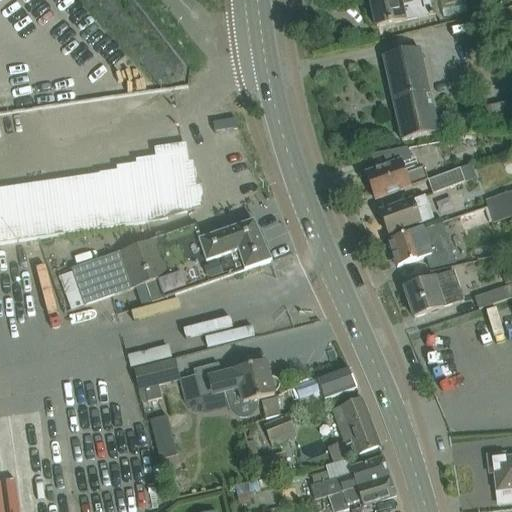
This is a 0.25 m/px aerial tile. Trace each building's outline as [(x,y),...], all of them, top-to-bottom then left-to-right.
[(432,16),(429,1),(428,0),(368,0),(375,29),(432,16)] [(418,50),(382,58),(401,142),(437,134),(418,50)] [(511,102),(486,108),(491,128),(511,122),(511,102)] [(410,159),(407,149),(370,157),(376,172),(401,162),(410,159)] [(185,166),(182,150),(156,153),(157,161),(137,164),(138,168),(118,171),(118,175),(0,192),(0,244),(147,223),(147,222),(166,219),(166,216),(185,213),(185,209),(199,207),(196,190),(192,190),(188,166),(185,166)] [(375,202),(427,182),(422,169),(406,175),(401,162),(376,172),(365,176),(375,202)] [(459,170),(427,182),(432,195),(464,183),(459,170)] [(424,197),(379,214),(388,237),(433,220),(424,197)] [(485,210),(458,219),(463,233),(489,224),(485,210)] [(201,241),(195,227),(70,270),(83,307),(144,286),(151,305),(271,263),(253,222),(201,241)] [(433,227),(387,242),(396,269),(425,259),(429,270),(453,265),(449,251),(445,239),(440,225),(433,227)] [(403,290),(413,320),(442,310),(442,309),(460,303),(460,304),(463,303),(452,272),(431,279),(432,281),(403,290)] [(511,273),(506,275),(510,287),(473,300),(477,311),(511,299),(511,273)] [(142,333),(94,341),(96,352),(144,344),(142,333)] [(175,358),(135,369),(140,390),(143,390),(147,405),(161,402),(157,386),(176,381),(181,380),(177,363),(175,358)] [(269,381),(264,364),(234,372),(234,373),(220,377),(217,365),(192,371),(200,400),(225,393),(229,409),(229,410),(229,411),(229,412),(230,413),(230,414),(231,415),(232,416),(232,417),(233,417),(234,418),(235,419),(236,420),(237,420),(239,420),(240,421),(241,421),(242,421),(243,421),(245,421),(246,421),(248,420),(249,419),(251,418),(252,417),(253,417),(254,415),(255,414),(256,413),(256,411),(256,410),(257,408),(257,406),(256,405),(256,404),(256,403),(256,402),(273,397),(272,393),(274,392),(275,392),(276,391),(277,390),(277,389),(277,388),(278,387),(278,386),(277,385),(277,384),(276,383),(276,382),(275,382),(274,381),(273,381),(271,381),(269,381)] [(356,390),(347,370),(294,388),(299,401),(320,393),(323,401),(356,390)] [(280,416),(275,400),(262,403),(266,420),(280,416)] [(378,448),(361,402),(332,413),(343,443),(351,440),(357,456),(378,448)] [(124,412),(104,414),(105,428),(125,426),(124,412)] [(165,418),(150,422),(160,461),(175,457),(165,418)] [(287,420),(261,430),(266,442),(292,432),(287,420)] [(142,452),(138,437),(118,442),(122,457),(142,452)] [(91,445),(96,461),(120,454),(115,438),(91,445)] [(511,458),(504,460),(504,457),(488,458),(490,474),(493,474),(496,493),(511,491),(511,458)] [(288,473),(285,458),(257,463),(261,479),(288,473)] [(389,477),(383,459),(351,469),(348,462),(326,469),(327,473),(311,478),(314,487),(310,488),(315,501),(329,497),(389,477)] [(121,464),(126,482),(136,479),(132,462),(121,464)] [(119,467),(101,471),(105,489),(123,485),(119,467)] [(396,498),(389,477),(329,497),(334,511),(344,511),(353,509),(351,504),(364,500),(366,506),(396,498)] [(69,501),(78,500),(76,482),(67,483),(69,501)] [(116,495),(122,511),(131,511),(125,492),(116,495)] [(84,507),(85,511),(105,511),(104,503),(84,507)]
